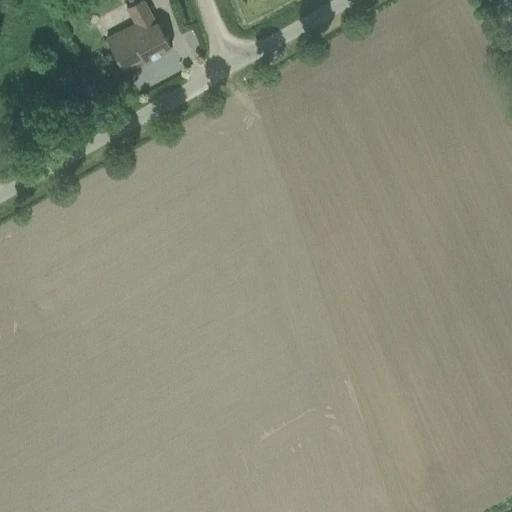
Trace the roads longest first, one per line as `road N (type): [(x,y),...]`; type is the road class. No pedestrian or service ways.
road 1 (unclassified): [(0,196),(232,65)]
road 2 (unclassified): [(232,65),(348,0)]
